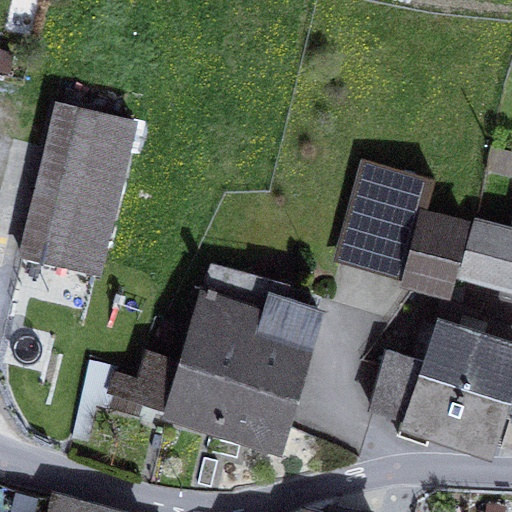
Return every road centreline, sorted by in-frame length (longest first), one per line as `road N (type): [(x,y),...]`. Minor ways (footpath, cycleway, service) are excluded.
road 1 (residential): [(214,511),(396,471),(511,474)]
road 2 (residential): [(0,457),(189,511)]
